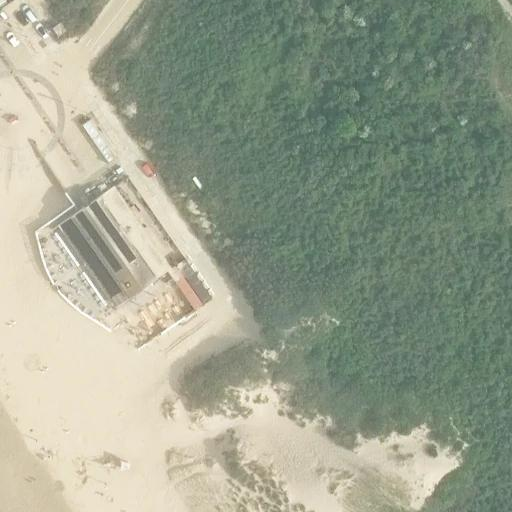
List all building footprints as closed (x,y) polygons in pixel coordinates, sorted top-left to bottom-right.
[(66,30),(61,22),(53,28),(58,36),(66,30)] [(87,121),(80,125),(81,126),(82,125),(108,162),(107,163),(107,164),(114,159),(116,157),(90,119),(87,121)] [(133,205),(130,200),(126,203),(114,186),(60,224),(116,304),(171,266),(130,207),(133,205)] [(182,291),(180,288),(171,294),(184,314),(195,307),(197,310),(213,299),(185,260),(177,266),(190,284),(182,291)] [(162,332),(155,323),(137,335),(143,345),(162,332)]
